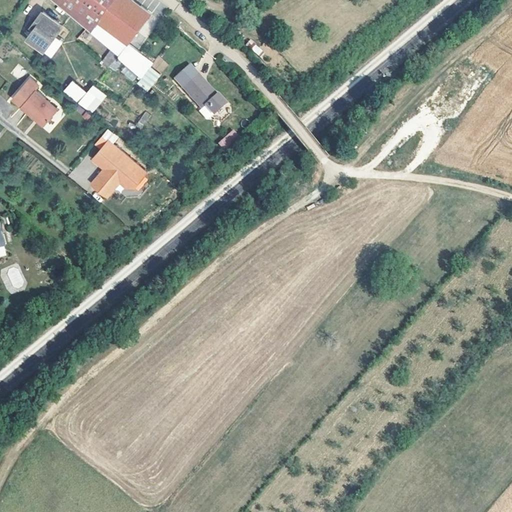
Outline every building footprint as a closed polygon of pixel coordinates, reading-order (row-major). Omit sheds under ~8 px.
[(59,0),(92,30),(113,0),(59,0)] [(133,0),(113,0),(92,30),(121,57),(152,14),(133,0)] [(62,25),(43,12),(32,27),(35,29),(29,38),(45,50),(62,25)] [(85,43),(92,36),(85,30),(78,37),(85,43)] [(259,55),(263,50),(250,40),(246,44),(259,55)] [(161,74),(169,64),(159,56),(151,66),(161,74)] [(229,105),(220,95),(219,97),(206,83),(207,81),(200,73),(183,87),(204,110),(208,106),(217,116),(229,105)] [(43,120),(57,103),(36,84),(37,82),(31,77),(28,81),(26,79),(12,95),(21,102),(20,103),(34,114),(35,113),(43,120)] [(93,84),(86,92),(72,80),(63,90),(91,114),(107,96),(93,84)] [(143,111),(137,126),(143,129),(150,113),(143,111)] [(233,129),(218,143),(224,150),(240,136),(233,129)] [(135,186),(135,187),(148,172),(110,139),(97,154),(135,186)] [(128,187),(135,186),(97,154),(94,158),(106,168),(103,171),(102,170),(93,182),(109,196),(121,181),(128,187)]
